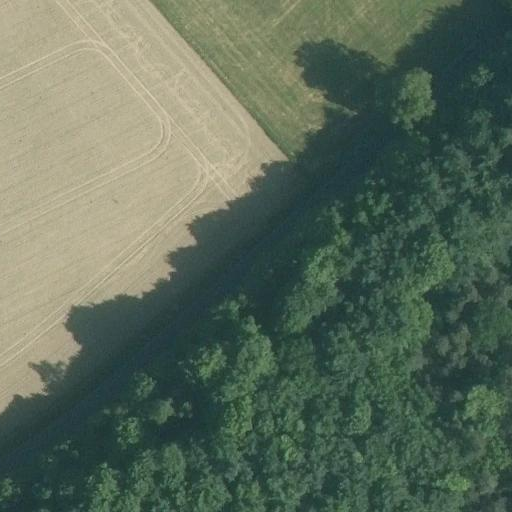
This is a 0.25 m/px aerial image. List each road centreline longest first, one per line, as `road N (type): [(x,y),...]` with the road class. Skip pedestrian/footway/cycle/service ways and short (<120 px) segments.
road 1 (unclassified): [(511,27),(73,420),(0,456)]
road 2 (track): [(46,511),(216,411),(337,312),(511,144)]
